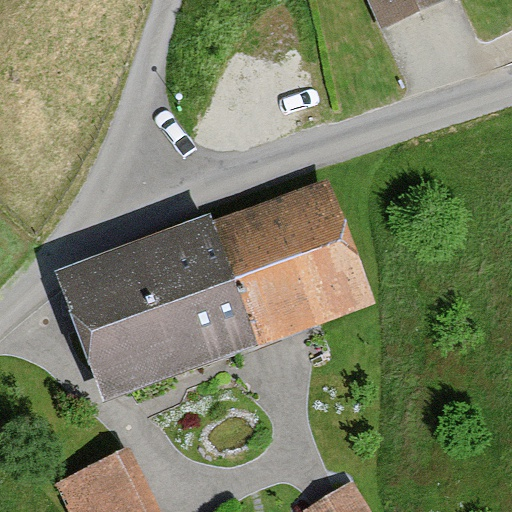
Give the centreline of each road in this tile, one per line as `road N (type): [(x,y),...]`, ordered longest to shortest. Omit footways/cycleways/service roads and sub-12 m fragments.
road 1 (unclassified): [(128,225),(511,89)]
road 2 (unclassified): [(166,0),(128,225)]
road 3 (unclassified): [(0,317),(128,225)]
